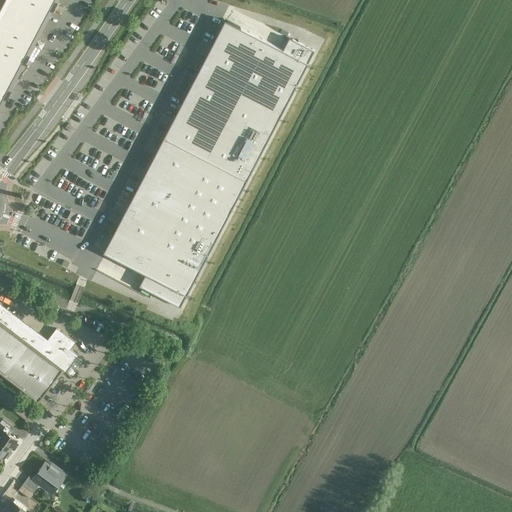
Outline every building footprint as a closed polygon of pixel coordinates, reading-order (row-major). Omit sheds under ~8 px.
[(4,0),(0,8),(0,101),(53,0),(4,0)] [(201,61),(196,72),(279,114),(312,49),(288,36),(282,48),(223,18),(201,61)] [(279,114),(196,72),(176,111),(162,137),(245,179),(279,114)] [(245,179),(162,137),(115,229),(103,252),(144,273),(138,285),(180,306),(245,179)] [(22,320),(22,321),(15,316),(15,315),(14,314),(13,314),(7,310),(7,309),(6,308),(0,304),(0,303),(0,372),(4,376),(6,378),(6,377),(12,382),(12,383),(14,384),(14,383),(20,388),(20,389),(21,390),(22,389),(28,394),(28,395),(29,396),(30,395),(36,401),(37,401),(38,401),(38,400),(43,394),(44,394),(45,393),(44,392),(50,385),(53,388),(59,380),(56,377),(61,370),(62,370),(62,369),(46,357),(55,346),(47,340),(46,338),(45,339),(39,334),(39,333),(38,332),(37,333),(31,328),(31,327),(30,326),(29,327),(23,322),(23,321),(22,320)] [(74,342),(56,328),(47,340),(55,346),(46,357),(62,369),(62,370),(64,371),(65,371),(70,363),(71,364),(71,363),(76,356),(77,356),(76,355),(77,355),(68,349),(74,342)] [(14,427),(2,419),(0,422),(0,431),(2,429),(9,434),(14,427)] [(9,434),(2,429),(0,431),(0,454),(3,457),(16,439),(9,434)] [(44,460),(32,478),(51,492),(66,472),(51,461),(49,464),(44,460)] [(35,493),(23,484),(18,490),(30,499),(35,493)] [(25,511),(26,511),(11,500),(2,511),(25,511)]
